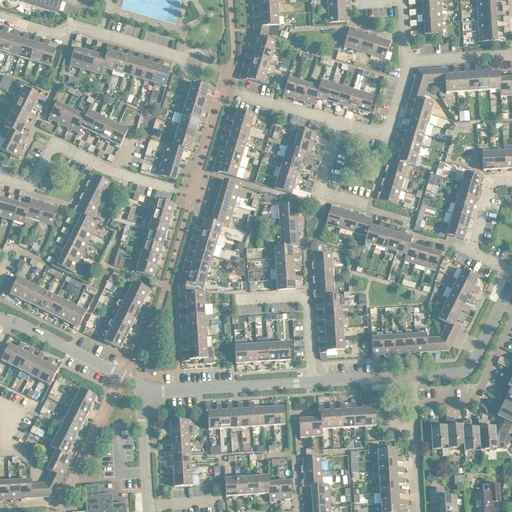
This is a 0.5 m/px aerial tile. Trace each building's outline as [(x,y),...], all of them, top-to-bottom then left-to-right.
[(30,0),(61,9),(63,0),(30,0)] [(425,0),(426,10),(444,9),(443,0),(425,0)] [(256,15),(263,15),(263,13),(281,12),(280,1),(262,2),(262,4),(263,10),(256,10),(256,15)] [(351,4),(349,4),(331,6),(331,20),(349,19),(349,11),(351,11),(351,4)] [(480,7),(481,17),(499,16),(498,6),(480,7)] [(426,10),(427,21),(445,19),(444,9),(426,10)] [(263,13),(263,15),(263,21),(257,21),(257,26),(270,30),(271,28),(271,23),(282,23),(281,12),(263,13)] [(481,17),(481,28),(499,27),(499,16),(481,17)] [(445,19),(427,21),(427,32),(445,31),(445,19)] [(1,48),(11,51),(17,34),(15,33),(9,31),(11,25),(6,24),(4,30),(6,30),(1,48)] [(347,44),(360,48),(366,30),(358,28),(359,26),(353,24),(352,26),(347,44)] [(11,51),(22,54),(27,37),(25,36),(20,35),(22,28),(17,27),(15,33),(17,34),(11,51)] [(499,27),(481,28),(482,39),(500,38),(499,27)] [(290,36),(292,30),(284,28),(282,34),(290,36)] [(360,48),(374,52),(379,34),(372,32),(373,30),(366,28),(366,30),(360,48)] [(22,54),(32,57),(37,40),(35,40),(30,38),(32,31),(27,30),(25,36),(27,37),(22,54)] [(251,45),(258,47),(258,45),(276,50),(279,39),(255,32),(254,35),(261,36),(259,42),(253,40),(251,45)] [(380,32),(379,34),(374,52),(388,56),(393,38),(385,36),(386,34),(380,32)] [(32,57),(42,60),(47,43),(46,43),(40,41),(42,35),(37,33),(35,40),(37,40),(32,57)] [(47,43),(42,60),(53,64),(58,47),(51,44),(53,38),(48,36),(46,43),(47,43)] [(106,65),(116,68),(121,51),(119,50),(114,49),(116,42),(111,41),(109,47),(110,48),(109,54),(106,65)] [(116,68),(126,71),(132,54),(130,53),(124,52),(126,45),(121,44),(119,50),(121,51),(116,68)] [(72,62),(83,65),(88,48),(78,45),(72,62)] [(248,55),(255,57),(255,55),(273,60),(276,50),(258,45),(258,47),(256,52),(250,50),(248,55)] [(126,71),(137,74),(142,57),(140,56),(135,55),(136,48),(132,47),(130,53),(132,54),(126,71)] [(83,65),(93,68),(99,51),(88,48),(83,65)] [(137,74),(147,78),(152,60),(150,60),(145,58),(147,52),(142,50),(140,56),(142,57),(137,74)] [(104,72),(106,65),(109,54),(99,51),(93,68),(104,72)] [(147,78),(158,81),(163,63),(161,63),(155,61),(157,55),(152,53),(150,60),(152,60),(147,78)] [(245,66),(251,67),(252,66),(269,71),(273,60),(255,55),(255,57),(253,63),(247,61),(245,66)] [(163,63),(158,81),(168,84),(173,66),(166,64),(167,58),(163,56),(161,63),(163,63)] [(492,87),(503,87),(502,75),(502,69),(494,69),(493,62),(488,63),(489,70),(491,69),(492,87)] [(481,88),(492,87),(491,69),(489,70),(483,70),(483,63),(478,63),(478,70),(480,70),(481,88)] [(470,89),(481,88),(480,70),(478,70),(472,71),(472,64),(467,64),(467,71),(469,71),(470,89)] [(449,90),(460,89),(459,71),(456,72),(451,72),(450,65),(441,66),(442,80),(448,79),(449,90)] [(460,89),(470,89),(469,71),(467,71),(462,71),(461,65),(456,65),(456,72),(459,71),(460,89)] [(252,66),(251,67),(250,73),(244,71),(242,76),(249,78),(249,76),(266,81),(269,71),(252,66)] [(417,76),(430,80),(429,67),(420,67),(417,76)] [(284,87),(287,76),(278,74),(275,84),(284,87)] [(503,87),(503,93),(511,92),(511,74),(502,75),(503,87)] [(289,93),(296,96),(302,78),(291,75),(286,92),(286,93),(286,95),(289,96),(289,93)] [(300,97),(307,99),(312,81),(302,78),(296,96),(296,98),(299,99),(300,97)] [(329,101),(329,98),(335,81),(324,78),(322,84),(319,95),(325,97),(325,99),(329,101)] [(194,80),(191,91),(208,96),(209,94),(211,88),(217,90),(218,85),(212,83),(211,85),(194,80)] [(317,102),(319,95),(322,84),(312,81),(307,99),(306,101),(310,102),(310,100),(317,102)] [(339,104),(340,102),(345,84),(335,81),(329,98),(336,100),(335,102),(339,104)] [(415,82),(413,88),(427,92),(428,86),(415,82)] [(349,107),(350,105),(355,87),(345,84),(340,102),(346,103),(345,106),(349,107)] [(26,85),(21,95),(37,103),(38,101),(41,96),(47,99),(49,94),(43,91),(42,93),(26,85)] [(360,110),(360,108),(366,90),(355,87),(350,105),(356,106),(356,109),(360,110)] [(411,96),(418,98),(419,96),(425,98),(427,92),(413,88),(411,96)] [(366,90),(360,108),(367,110),(366,112),(370,113),(371,111),(376,94),(366,90)] [(191,91),(188,101),(205,106),(206,104),(207,99),(214,100),(215,96),(209,94),(208,96),(191,91)] [(21,95),(16,105),(33,113),(34,111),(36,106),(42,109),(44,104),(38,101),(37,103),(21,95)] [(408,106),(415,108),(415,106),(432,111),(436,101),(425,98),(419,96),(418,98),(416,103),(410,101),(408,106)] [(123,108),(126,101),(120,98),(117,105),(123,108)] [(55,117),(61,120),(69,104),(59,99),(51,115),(52,115),(51,117),(54,119),(55,117)] [(162,101),(154,99),(153,106),(160,108),(162,102),(162,101)] [(188,101),(185,111),(202,117),(203,114),(204,109),(211,111),(212,106),(206,104),(205,106),(188,101)] [(64,122),(71,125),(79,109),(69,104),(61,120),(60,122),(63,124),(64,122)] [(16,105),(12,114),(28,122),(29,120),(31,115),(37,118),(39,114),(34,111),(33,113),(16,105)] [(405,117),(412,118),(412,117),(429,122),(432,111),(415,106),(415,108),(413,114),(407,112),(405,117)] [(230,117),(236,119),(237,117),(254,123),(257,112),(240,107),(238,114),(231,113),(230,117)] [(93,129),(101,113),(91,108),(89,113),(89,114),(84,124),(89,127),(88,129),(92,131),(93,129)] [(81,130),(84,124),(89,114),(89,113),(79,109),(71,125),(70,127),(73,129),(74,127),(81,130)] [(472,119),(471,109),(462,109),(462,119),(472,119)] [(185,111),(182,122),(199,127),(201,119),(208,121),(209,116),(203,114),(202,117),(185,111)] [(103,134),(111,117),(101,113),(93,129),(99,132),(98,134),(102,136),(103,134)] [(7,124),(13,127),(23,132),(23,131),(26,125),(32,128),(35,123),(29,120),(28,122),(12,114),(7,124)] [(113,138),(121,122),(111,117),(103,134),(109,136),(108,138),(112,140),(113,138)] [(227,128),(233,130),(234,128),(251,133),(254,123),(237,117),(236,119),(234,125),(228,123),(227,128)] [(402,127),(409,129),(409,127),(426,132),(429,122),(412,117),(412,118),(410,124),(404,122),(402,127)] [(121,122),(113,138),(118,141),(117,143),(121,145),(122,143),(123,143),(131,127),(121,122)] [(182,122),(179,132),(196,137),(199,127),(182,122)] [(299,136),(316,141),(318,142),(319,138),(317,138),(319,130),(302,125),(299,136)] [(13,127),(8,137),(24,145),(24,144),(26,145),(28,142),(26,141),(29,134),(23,131),(23,132),(13,127)] [(399,137),(405,139),(406,137),(423,143),(426,132),(409,127),(409,129),(407,134),(401,132),(399,137)] [(224,138),(230,140),(230,138),(248,143),(251,133),(234,128),(233,130),(231,135),(225,133),(224,138)] [(179,132),(176,142),(175,143),(187,146),(193,148),(196,137),(179,132)] [(299,136),(296,146),(309,150),(313,152),(313,151),(315,152),(316,149),(314,148),(316,141),(299,136)] [(24,145),(8,137),(3,146),(19,154),(21,155),(23,152),(21,151),(24,145)] [(396,148),(402,150),(403,148),(420,153),(423,143),(406,137),(405,139),(404,145),(397,143),(396,148)] [(220,148),(227,150),(227,149),(245,154),(248,143),(230,138),(230,140),(228,145),(222,144),(220,148)] [(169,140),(166,151),(184,156),(187,146),(175,143),(176,142),(169,140)] [(289,144),(286,155),(304,160),(305,154),(308,154),(309,150),(296,146),(289,144)] [(403,148),(402,150),(400,158),(411,161),(411,162),(417,164),(420,153),(403,148)] [(506,148),(496,149),(497,167),(503,167),(503,169),(508,169),(508,166),(506,148)] [(217,159),(224,161),(224,159),(242,164),(245,154),(227,149),(227,150),(225,156),(219,154),(217,159)] [(497,167),(496,149),(485,150),(486,168),(492,167),(493,170),(497,169),(497,167)] [(166,151),(163,161),(180,167),(184,156),(166,151)] [(286,155),(283,165),(300,170),(302,164),(304,165),(306,161),(304,160),(286,155)] [(387,169),(390,170),(407,175),(411,162),(411,161),(400,158),(394,156),(391,163),(389,163),(387,169)] [(224,159),(224,161),(222,166),(216,164),(214,169),(221,171),(221,170),(239,175),(242,164),(224,159)] [(180,167),(163,161),(160,172),(177,177),(180,167)] [(283,165),(280,175),(297,181),(299,174),(301,175),(303,171),(300,170),(283,165)] [(467,169),(464,180),(481,185),(483,179),(485,179),(486,175),(484,175),(484,174),(467,169)] [(383,183),(386,183),(403,189),(407,175),(390,170),(387,177),(385,176),(383,183)] [(88,183),(90,184),(106,193),(113,180),(97,172),(93,179),(91,178),(88,183)] [(299,181),(297,181),(280,175),(277,186),(294,191),(296,185),(298,185),(299,181)] [(226,177),(223,188),(240,193),(243,182),(226,177)] [(464,180),(461,190),(478,195),(480,189),(482,190),(483,186),(481,185),(464,180)] [(403,189),(386,183),(383,191),(381,190),(380,196),(382,197),(399,202),(403,189)] [(82,196),(84,197),(100,205),(106,193),(90,184),(87,191),(85,190),(82,196)] [(223,188),(220,198),(237,203),(240,193),(223,188)] [(461,190),(458,201),(475,206),(477,200),(479,200),(480,196),(478,195),(461,190)] [(0,194),(0,212),(5,214),(11,197),(0,194)] [(28,214),(41,218),(47,201),(39,199),(40,196),(34,195),(33,197),(31,203),(28,214)] [(160,196),(156,207),(174,212),(176,206),(178,207),(179,202),(177,202),(160,196)] [(5,214),(16,217),(21,200),(11,197),(5,214)] [(77,210),(83,213),(94,218),(100,205),(84,197),(80,204),(78,203),(75,209),(77,210)] [(220,198),(216,208),(234,213),(237,203),(220,198)] [(47,199),(47,201),(41,218),(55,222),(60,205),(53,203),(54,200),(47,199)] [(26,221),(28,214),(31,203),(21,200),(16,217),(26,221)] [(281,202),(282,216),(300,215),(299,208),(302,208),(301,201),(299,201),(281,202)] [(458,201),(455,211),(472,216),(474,210),(476,211),(477,206),(475,206),(458,201)] [(328,221),(342,226),(347,208),(340,206),(341,204),(334,202),(334,204),(328,221)] [(342,226),(356,230),(361,212),(354,210),(354,208),(348,206),(347,208),(342,226)] [(156,207),(153,217),(171,223),(173,216),(175,217),(176,213),(174,212),(156,207)] [(216,208),(213,218),(213,219),(224,222),(231,224),(234,213),(216,208)] [(356,230),(369,233),(369,234),(373,223),(375,216),(367,214),(368,212),(362,210),(361,212),(356,230)] [(455,211),(452,221),(469,226),(471,220),(473,221),(474,217),(472,216),(455,211)] [(83,213),(79,222),(95,230),(100,221),(94,218),(83,213)] [(282,216),(283,230),(301,229),(300,222),(302,222),(302,215),(300,215),(282,216)] [(197,227),(204,229),(204,227),(221,232),(224,222),(213,219),(213,218),(207,216),(205,224),(199,222),(197,227)] [(153,217),(150,228),(168,233),(169,227),(172,227),(173,223),(171,223),(153,217)] [(378,243),(388,246),(393,229),(391,228),(386,227),(388,220),(383,219),(381,225),(383,226),(378,243)] [(469,226),(452,221),(448,232),(466,237),(468,231),(470,231),(471,227),(469,226)] [(79,222),(74,232),(90,240),(95,230),(79,222)] [(388,246),(398,249),(404,232),(402,232),(396,230),(398,224),(393,222),(391,228),(393,229),(388,246)] [(367,240),(378,243),(383,226),(381,225),(373,223),(369,234),(369,233),(367,240)] [(398,249),(409,252),(412,242),(414,235),(407,233),(408,227),(403,225),(402,232),(404,232),(398,249)] [(194,237),(200,239),(201,237),(218,243),(221,232),(204,227),(204,229),(202,234),(195,233),(194,237)] [(150,228),(147,238),(165,243),(166,237),(168,238),(170,234),(168,233),(150,228)] [(283,230),(283,244),(295,244),(302,244),(301,236),(303,236),(303,229),(301,229),(283,230)] [(74,232),(69,242),(85,250),(90,240),(74,232)] [(191,248),(197,250),(198,248),(215,253),(218,243),(201,237),(200,239),(199,245),(192,243),(191,248)] [(147,238),(144,248),(161,254),(163,247),(165,248),(167,244),(165,243),(147,238)] [(69,242),(64,251),(80,259),(85,250),(69,242)] [(407,259),(417,262),(422,245),(412,242),(409,252),(407,259)] [(277,244),(278,256),(296,254),(295,253),(295,244),(283,244),(277,244)] [(417,262),(428,265),(433,248),(422,245),(417,262)] [(144,248),(141,259),(158,264),(160,258),(162,258),(164,254),(161,254),(144,248)] [(188,258),(194,260),(195,258),(212,263),(215,253),(198,248),(197,250),(196,255),(189,253),(188,258)] [(433,248),(428,265),(438,268),(443,251),(433,248)] [(80,259),(64,251),(59,261),(76,269),(80,259)] [(315,267),(317,266),(335,265),(334,251),(316,252),(317,260),(314,260),(315,267)] [(278,256),(278,266),(296,265),(296,263),(296,258),(302,257),(302,252),(295,253),(296,254),(278,256)] [(237,260),(244,262),(246,256),(239,254),(237,260)] [(23,257),(19,264),(24,267),(28,259),(23,257)] [(185,269),(191,270),(192,269),(209,274),(212,263),(195,258),(194,260),(193,266),(186,264),(185,269)] [(160,265),(158,264),(141,259),(138,269),(155,275),(157,268),(159,269),(160,265)] [(278,266),(279,277),(297,276),(297,274),(296,268),(303,268),(303,263),(296,263),(296,265),(278,266)] [(316,281),(318,280),(336,279),(335,265),(317,266),(317,274),(315,274),(316,281)] [(464,267),(459,277),(475,285),(476,283),(481,275),(464,267)] [(192,269),(191,270),(190,276),(183,274),(180,283),(181,285),(194,284),(195,281),(206,284),(209,274),(192,269)] [(297,276),(279,277),(280,288),(298,287),(297,279),(304,279),(303,274),(297,274),(297,276)] [(21,298),(22,296),(30,280),(20,275),(12,291),(18,294),(17,296),(21,298)] [(459,277),(455,287),(471,295),(472,293),(474,288),(480,291),(482,286),(476,283),(475,285),(459,277)] [(135,279),(131,289),(147,297),(150,291),(152,292),(153,289),(135,279)] [(319,295),(325,295),(325,294),(337,293),(336,279),(318,280),(318,288),(316,288),(317,295),(319,295)] [(31,303),(32,301),(40,284),(30,280),(22,296),(28,299),(27,301),(31,303)] [(40,307),(41,305),(49,289),(40,284),(32,301),(38,304),(37,306),(40,307)] [(455,287),(450,296),(466,305),(467,303),(469,298),(475,301),(477,296),(472,293),(471,295),(455,287)] [(50,312),(51,310),(59,294),(49,289),(41,305),(47,308),(46,310),(50,312)] [(131,289),(126,299),(142,307),(145,301),(147,302),(149,298),(147,297),(131,289)] [(182,305),(189,305),(188,303),(206,301),(206,290),(181,292),(181,294),(188,294),(188,299),(182,300),(182,305)] [(319,307),(326,307),(326,305),(344,304),(343,293),(337,293),(325,294),(325,295),(326,302),(319,302),(319,307)] [(60,317),(61,315),(69,299),(59,294),(51,310),(57,313),(56,315),(60,317)] [(450,296),(445,306),(461,314),(462,312),(464,307),(470,310),(473,306),(467,303),(466,305),(450,296)] [(69,322),(70,320),(78,304),(69,299),(61,315),(67,318),(66,320),(69,322)] [(126,299),(121,309),(137,317),(140,311),(142,312),(144,308),(142,307),(126,299)] [(183,316),(189,315),(189,313),(207,312),(206,301),(188,303),(189,305),(189,310),(182,311),(183,316)] [(78,304),(70,320),(76,323),(75,325),(79,327),(80,325),(88,309),(78,304)] [(320,318),(327,318),(327,316),(345,315),(344,304),(326,305),(326,307),(326,313),(320,313),(320,318)] [(440,316),(450,321),(456,324),(457,322),(460,317),(465,320),(468,315),(462,312),(461,314),(445,306),(440,316)] [(121,309),(116,318),(132,326),(135,321),(137,322),(139,318),(137,317),(121,309)] [(183,326),(190,326),(190,324),(208,323),(207,312),(189,313),(189,315),(190,321),(183,321),(183,326)] [(321,329),(327,329),(327,327),(345,325),(345,315),(327,316),(327,318),(327,323),(321,324),(321,329)] [(116,318),(111,328),(128,336),(130,330),(132,331),(134,327),(132,326),(116,318)] [(450,321),(447,326),(459,332),(463,325),(457,322),(456,324),(450,321)] [(184,337),(191,337),(190,335),(208,334),(208,323),(190,324),(190,326),(190,332),(184,332),(184,337)] [(321,340),(328,339),(328,337),(346,336),(345,325),(327,327),(327,329),(328,334),(321,335),(321,340)] [(447,326),(444,331),(457,337),(459,332),(447,326)] [(128,336),(111,328),(106,338),(123,346),(126,340),(128,341),(130,337),(128,336)] [(417,332),(419,350),(419,352),(422,352),(422,350),(437,349),(436,335),(429,335),(429,331),(417,332)] [(457,337),(444,331),(443,334),(443,348),(452,348),(457,337)] [(396,333),(397,351),(397,353),(401,353),(400,351),(408,350),(407,332),(396,333)] [(407,332),(408,350),(408,353),(411,352),(411,350),(419,350),(417,332),(407,332)] [(396,333),(385,334),(386,352),(386,354),(390,354),(390,352),(397,351),(396,333)] [(185,348),(191,348),(191,346),(209,345),(208,334),(190,335),(191,337),(191,343),(184,343),(185,348)] [(386,352),(385,334),(374,335),(375,353),(376,355),(379,355),(379,352),(386,352)] [(328,337),(328,339),(328,345),(322,345),(322,351),(329,350),(329,348),(347,347),(346,336),(328,337)] [(13,363),(23,367),(31,351),(29,350),(24,348),(27,342),(23,339),(20,345),(22,346),(13,363)] [(291,339),(280,340),(282,358),(288,358),(288,360),(292,360),(292,358),(293,358),(291,339)] [(280,340),(270,341),(271,359),(277,359),(277,361),(282,360),(282,358),(280,340)] [(3,357),(13,363),(22,346),(20,345),(12,341),(3,357)] [(270,341),(259,342),(260,360),(267,359),(267,361),(271,361),(271,359),(270,341)] [(249,363),(249,360),(248,342),(237,343),(238,361),(245,361),(245,363),(249,363)] [(259,342),(248,342),(249,360),(256,360),(256,362),(260,362),(260,360),(259,342)] [(23,367),(33,372),(41,356),(39,355),(34,353),(37,347),(32,344),(29,350),(31,351),(23,367)] [(191,346),(191,348),(192,353),(185,354),(185,359),(192,358),(192,357),(195,357),(200,356),(207,356),(207,360),(208,361),(215,360),(216,359),(215,344),(209,345),(191,346)] [(33,372),(42,377),(51,361),(49,360),(44,358),(47,352),(42,349),(39,355),(41,356),(33,372)] [(51,361),(42,377),(52,382),(60,366),(53,362),(56,357),(52,354),(49,360),(51,361)] [(503,380),(511,384),(511,376),(506,373),(503,380)] [(82,386),(77,396),(93,404),(96,398),(98,399),(100,395),(98,394),(99,394),(82,386)] [(499,396),(507,400),(507,399),(511,401),(511,389),(510,393),(503,389),(499,396)] [(77,396),(72,405),(89,414),(92,408),(93,409),(95,405),(93,404),(77,396)] [(251,400),(251,406),(253,406),(254,424),(265,424),(264,405),(256,406),(256,399),(251,400)] [(364,400),(364,406),(366,406),(367,424),(378,423),(377,405),(369,406),(369,399),(364,400)] [(502,415),(498,425),(511,431),(511,401),(507,399),(507,400),(503,407),(496,404),(492,410),(502,415)] [(240,400),(240,407),(243,407),(244,425),(254,424),(253,406),(251,406),(246,407),(245,400),(240,400)] [(353,400),(353,407),(355,407),(356,425),(367,424),(366,406),(364,406),(358,407),(358,400),(353,400)] [(218,402),(219,408),(221,408),(222,426),(233,426),(232,407),(230,408),(224,408),(224,401),(218,402)] [(229,401),(230,408),(232,407),(233,426),(244,425),(243,407),(240,407),(235,407),(234,401),(229,401)] [(331,401),(332,408),(334,408),(335,426),(346,425),(344,407),(342,408),(337,408),(336,401),(331,401)] [(342,401),(342,408),(344,407),(346,425),(356,425),(355,407),(353,407),(347,407),(347,401),(342,401)] [(221,408),(219,408),(213,409),(213,402),(208,402),(208,409),(210,409),(211,427),(222,426),(221,408)] [(322,409),(323,415),(324,427),(335,426),(334,408),(332,408),(326,409),(326,402),(320,402),(321,409),(322,409)] [(286,404),(275,405),(276,423),(287,422),(286,404)] [(72,405),(68,415),(84,423),(87,417),(89,418),(91,415),(89,414),(72,405)] [(275,405),(264,405),(265,424),(276,423),(275,405)] [(68,415),(63,425),(79,433),(82,427),(84,428),(86,424),(84,423),(68,415)] [(323,415),(313,416),(314,434),(325,433),(324,427),(323,415)] [(460,443),(466,443),(465,423),(456,424),(456,415),(448,416),(449,424),(451,446),(460,445),(460,443)] [(314,434),(313,416),(301,417),(302,435),(314,434)] [(450,446),(451,446),(449,424),(440,425),(440,416),(432,417),(434,447),(444,446),(444,444),(450,444),(450,446)] [(480,417),(481,426),(483,448),(493,447),(492,445),(498,445),(498,447),(499,447),(509,446),(511,439),(511,431),(498,425),(489,425),(488,417),(480,417)] [(167,432),(173,432),(173,430),(191,429),(190,418),(172,419),(173,427),(166,427),(167,432)] [(466,443),(466,449),(467,449),(477,448),(477,446),(482,446),(482,448),(483,448),(481,426),(473,426),(472,418),(465,418),(465,423),(466,443)] [(63,425),(58,434),(74,443),(77,437),(79,438),(81,434),(79,433),(63,425)] [(167,443),(174,443),(174,441),(192,440),(191,429),(173,430),(173,432),(174,438),(167,438),(167,443)] [(53,444),(59,447),(69,452),(72,446),(74,447),(76,444),(74,443),(58,434),(53,444)] [(168,454),(175,454),(174,452),(192,451),(192,440),(174,441),(174,443),(174,449),(168,449),(168,454)] [(380,447),(381,458),(399,457),(399,455),(398,446),(380,447)] [(59,447),(54,457),(70,465),(72,466),(74,463),(72,462),(75,455),(69,452),(59,447)] [(169,465),(175,464),(175,462),(193,461),(192,451),(174,452),(175,454),(175,459),(168,460),(169,465)] [(381,458),(381,469),(399,468),(399,466),(399,460),(406,459),(405,454),(399,455),(399,457),(381,458)] [(304,470),(306,470),(324,469),(323,455),(305,456),(305,463),(303,464),(304,470)] [(53,469),(50,475),(62,481),(65,474),(67,475),(69,472),(67,471),(70,465),(54,457),(49,467),(53,469)] [(175,462),(175,464),(176,473),(194,472),(193,461),(175,462)] [(381,469),(382,480),(400,478),(400,476),(400,471),(406,470),(406,465),(399,466),(399,468),(381,469)] [(307,484),(313,484),(325,483),(324,469),(306,470),(306,477),(304,478),(304,484),(307,484)] [(438,475),(431,471),(429,475),(435,479),(438,475)] [(194,472),(176,473),(176,484),(194,483),(194,472)] [(267,493),(271,493),(272,493),(271,480),(271,473),(260,474),(261,492),(267,491),(267,493)] [(250,495),(250,492),(249,474),(238,475),(239,493),(246,493),(246,495),(250,495)] [(261,494),(261,492),(260,474),(249,474),(250,492),(256,492),(257,494),(261,494)] [(62,481),(50,475),(47,480),(48,494),(56,494),(62,481)] [(239,495),(239,493),(238,475),(227,476),(228,494),(235,493),(235,496),(239,495)] [(382,480),(383,490),(401,489),(401,487),(400,481),(407,481),(407,476),(400,476),(400,478),(382,480)] [(11,478),(12,496),(12,498),(16,498),(16,496),(23,496),(22,477),(11,478)] [(22,477),(23,496),(23,498),(27,498),(26,495),(41,494),(41,481),(33,481),(33,477),(22,477)] [(11,478),(0,479),(1,497),(1,499),(5,499),(5,497),(12,496),(11,478)] [(281,479),(283,497),(283,499),(287,499),(287,497),(294,496),(293,478),(281,479)] [(272,493),(271,493),(272,498),(272,500),(276,500),(276,497),(283,497),(281,479),(271,480),(272,493)] [(128,511),(127,500),(115,501),(114,491),(101,492),(101,482),(87,483),(89,511),(86,511),(128,511)] [(313,484),(314,494),(332,493),(331,482),(325,483),(313,484)] [(485,490),(477,491),(478,511),(494,511),(493,499),(502,498),(501,482),(492,482),(485,483),(485,490)] [(459,511),(458,493),(444,494),(444,486),(433,487),(433,501),(440,500),(440,511),(459,511)] [(383,490),(383,501),(401,500),(401,498),(401,492),(408,492),(407,487),(401,487),(401,489),(383,490)] [(314,494),(315,505),(333,504),(332,493),(314,494)] [(383,501),(384,511),(395,511),(402,511),(402,509),(402,503),(408,503),(408,498),(401,498),(401,500),(383,501)]
